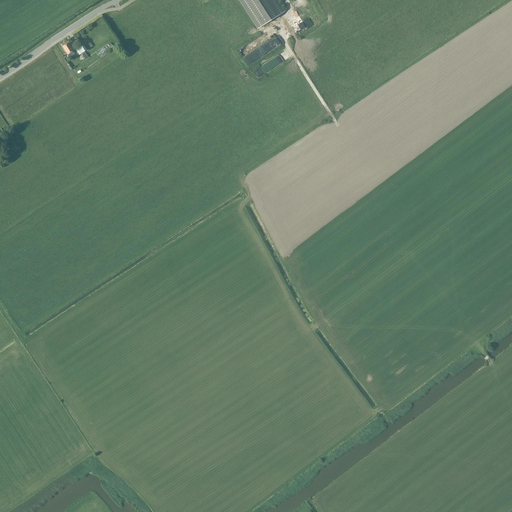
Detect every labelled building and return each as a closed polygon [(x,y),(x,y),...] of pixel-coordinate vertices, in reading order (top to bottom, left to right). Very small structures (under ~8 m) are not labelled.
[(238,0),(257,29),(285,11),(277,0),(238,0)] [(74,54),(73,51),(74,50),(73,50),(75,49),(74,46),(72,48),(69,42),(62,46),(69,57),(74,54)] [(103,54),(109,48),(104,43),(98,49),(103,54)] [(84,45),(77,50),(80,55),(87,50),(84,45)] [(256,57),(254,54),(258,52),(256,48),(244,55),(247,62),(256,57)] [(263,72),(259,66),(255,69),(259,75),(263,72)]
